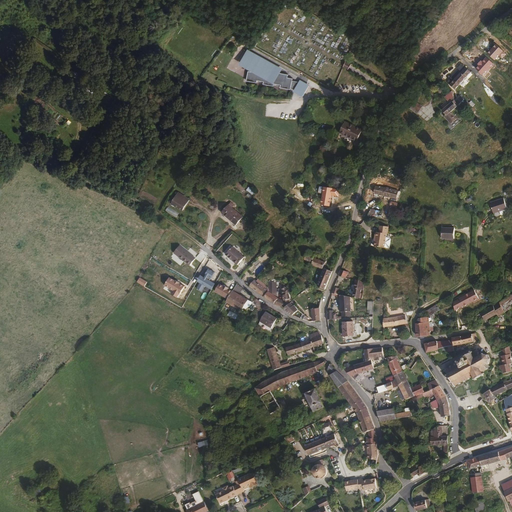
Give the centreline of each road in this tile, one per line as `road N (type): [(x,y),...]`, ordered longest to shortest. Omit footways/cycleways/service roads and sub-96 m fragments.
road 1 (track): [(71,174),(103,121),(156,103),(193,79),(257,99),(335,94)]
road 2 (residential): [(324,328),(324,303),(389,97)]
road 3 (residential): [(324,328),(284,316),(155,212)]
road 4 (residential): [(389,97),(511,10)]
road 5 (residential): [(383,468),(370,405),(332,352)]
road 6 (residential): [(415,341),(454,402),(457,459)]
